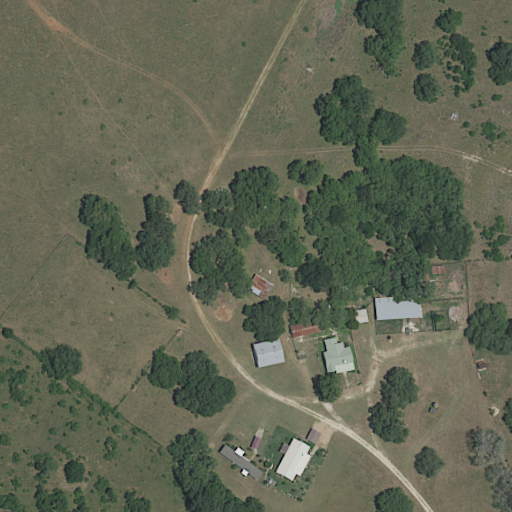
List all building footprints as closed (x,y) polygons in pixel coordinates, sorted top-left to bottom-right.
[(261,299),(269,285),(252,275),(243,289),(261,299)] [(370,320),(415,318),(414,299),(370,300),(370,320)] [(348,311),(350,324),(365,321),(363,309),(348,311)] [(349,370),(345,347),(337,349),(334,336),(318,339),(321,353),(317,353),(321,375),(349,370)] [(250,369),(282,362),(276,338),(244,346),(250,369)] [(271,475),(292,484),(307,448),(287,440),(284,447),(277,445),(274,452),(279,454),(271,475)] [(214,452),(250,480),(257,471),(236,455),(220,443),(214,452)]
